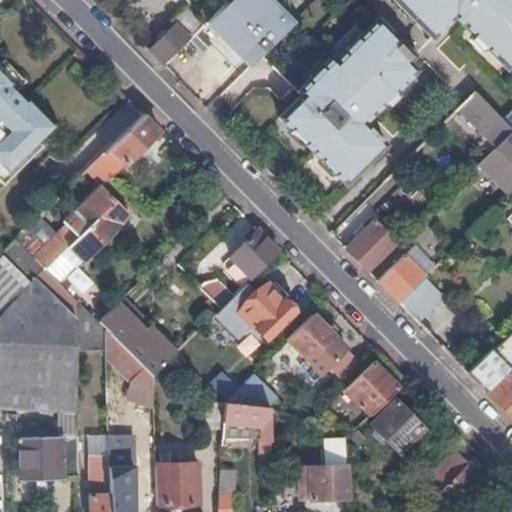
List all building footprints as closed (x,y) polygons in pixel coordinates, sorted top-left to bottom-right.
[(293,23),(269,0),(229,0),(207,22),(250,65),(293,23)] [(511,0),(394,0),(433,39),(455,18),(507,71),(511,66),(511,0)] [(149,50),(163,65),(204,25),(184,6),(171,20),(175,24),(149,50)] [(347,186),(387,146),(365,123),(417,71),(409,63),(415,57),(379,21),(336,62),(333,60),(299,93),(302,96),(280,118),(347,186)] [(9,85),(17,93),(28,82),(5,59),(0,63),(0,71),(1,73),(0,73),(0,80),(7,87),(9,85)] [(0,130),(29,101),(26,102),(17,93),(9,85),(7,87),(0,80),(0,73),(1,73),(0,71),(0,130)] [(485,160),(496,149),(511,133),(511,131),(475,95),(459,111),(490,143),(480,154),(485,160)] [(0,153),(41,113),(29,101),(0,130),(0,153)] [(53,126),(41,113),(0,153),(0,162),(8,171),(39,141),(53,126)] [(159,131),(143,115),(87,170),(98,181),(109,180),(159,131)] [(511,133),(496,149),(511,164),(511,133)] [(8,171),(0,162),(0,168),(11,180),(45,147),(39,141),(8,171)] [(0,168),(0,181),(5,186),(11,180),(0,168)] [(98,191),(108,192),(109,180),(98,181),(98,191)] [(225,198),(214,186),(191,208),(203,220),(225,198)] [(45,268),(47,270),(60,256),(67,250),(71,245),(117,200),(108,192),(98,191),(67,222),(68,224),(57,234),(40,216),(17,239),(45,268)] [(117,200),(71,245),(85,260),(131,215),(117,200)] [(346,251),(368,273),(397,245),(375,222),(346,251)] [(265,238),(257,231),(230,258),(251,279),(278,252),(265,238)] [(17,239),(2,254),(31,283),(45,268),(17,239)] [(67,250),(60,256),(70,267),(77,261),(67,250)] [(2,254),(0,256),(0,317),(47,270),(45,268),(31,283),(2,254)] [(399,304),(426,276),(406,255),(378,283),(399,304)] [(60,256),(47,270),(57,280),(70,267),(60,256)] [(131,292),(148,275),(131,257),(113,274),(131,292)] [(251,279),(230,258),(219,269),(240,290),(245,285),(251,279)] [(47,270),(0,317),(0,408),(57,413),(76,414),(74,351),(74,298),(73,296),(57,280),(47,270)] [(399,304),(419,325),(445,298),(426,276),(399,304)] [(204,285),(202,287),(222,308),(233,298),(217,281),(204,285)] [(279,305),(284,300),(267,282),(262,288),(279,305)] [(222,308),(219,311),(215,315),(237,337),(250,325),(265,341),(295,311),(284,300),(279,305),(262,288),(255,294),(245,285),(240,290),(233,298),(222,308)] [(222,308),(202,287),(199,289),(219,311),(222,308)] [(84,295),(78,301),(99,323),(106,317),(84,295)] [(74,298),(74,351),(76,351),(106,351),(105,330),(99,323),(78,301),(74,298)] [(123,299),(119,304),(145,330),(149,326),(123,299)] [(106,317),(99,323),(105,330),(152,377),(176,353),(149,326),(145,330),(119,304),(106,317)] [(287,339),(286,340),(322,376),(348,351),(312,314),(287,339)] [(105,330),(106,351),(106,355),(153,400),(152,377),(105,330)] [(511,348),(504,340),(468,375),(477,383),(487,393),(511,368),(511,348)] [(374,363),(346,390),(372,416),(399,389),(374,363)] [(511,368),(487,393),(500,406),(511,418),(511,368)] [(251,375),(224,403),(267,408),(276,399),(251,375)] [(399,453),(424,429),(396,400),(371,425),(399,453)] [(206,428),(220,429),(222,404),(207,403),(206,428)] [(267,408),(224,403),(223,438),(255,440),(256,434),(260,435),(262,456),(272,456),(270,408),(267,408)] [(359,430),(350,440),(358,449),(368,439),(359,430)] [(63,476),(79,475),(78,436),(20,437),(21,481),(63,479),(63,476)] [(109,457),(110,511),(134,511),(134,484),(132,437),(108,437),(109,457)] [(348,499),(346,439),(323,440),(324,467),(309,468),(309,476),(304,477),(305,487),(310,487),(310,501),(348,499)] [(468,463),(456,451),(424,483),(437,496),(433,501),(437,504),(441,500),(452,511),(486,478),(471,462),(468,463)] [(89,458),(90,511),(110,511),(109,457),(89,458)] [(199,463),(157,465),(155,464),(157,506),(201,505),(199,463)] [(309,476),(309,468),(299,468),(300,487),(305,487),(304,477),(309,476)] [(235,471),(220,471),(218,511),(234,511),(234,496),(236,495),(235,471)] [(301,501),(310,501),(310,487),(305,487),(300,487),(301,501)]
